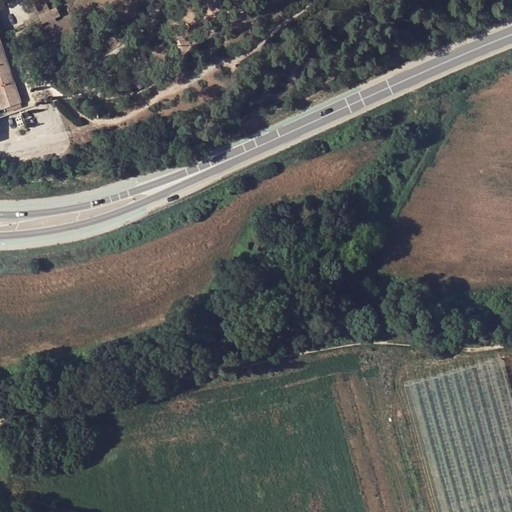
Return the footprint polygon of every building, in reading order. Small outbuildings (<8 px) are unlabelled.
[(62,19),(59,11),(41,17),(44,25),(62,19)] [(0,73),(12,69),(0,37),(0,73)] [(0,85),(16,80),(12,69),(0,73),(0,85)] [(16,80),(0,85),(0,96),(3,106),(33,97),(26,76),(16,80)] [(337,258),(363,223),(354,217),(328,252),(337,258)] [(302,268),(312,254),(287,234),(279,246),(290,255),(288,257),(302,268)] [(290,302),(302,280),(286,271),(273,293),(290,302)]
